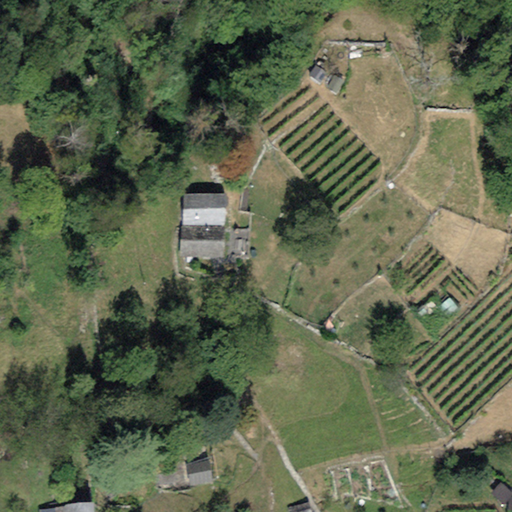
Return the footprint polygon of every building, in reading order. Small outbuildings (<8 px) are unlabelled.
[(334,76),(327,88),(336,94),(343,81),(334,76)] [(226,195),(183,194),(181,224),(225,226),(226,195)] [(225,226),(181,224),(180,256),(224,258),(225,226)] [(185,464),(189,486),(212,482),(208,460),(202,461),(185,464)] [(511,495),(511,493),(500,483),(490,493),(504,505),(507,501),(510,498),(511,495)] [(310,511),(308,502),(287,507),(288,511),(310,511)] [(54,509),(38,510),(38,511),(93,511),(93,503),(64,504),(64,506),(54,507),(54,509)]
